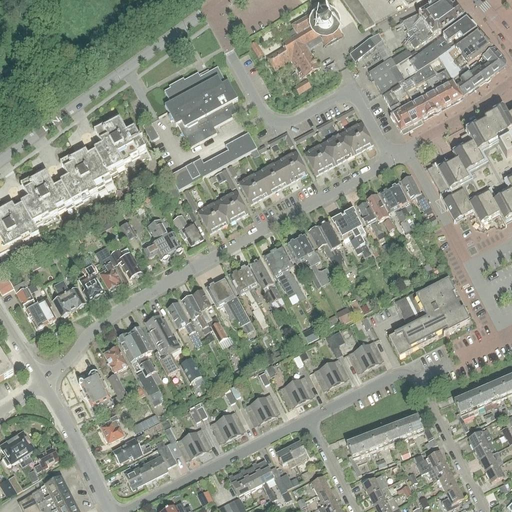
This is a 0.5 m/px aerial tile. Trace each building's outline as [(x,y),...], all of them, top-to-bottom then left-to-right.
[(358,2),(357,0),(350,0),(344,4),(348,9),(358,2)] [(400,0),(408,8),(408,9),(424,0),(400,0)] [(420,15),(403,24),(410,39),(411,39),(412,40),(409,43),(414,50),(437,34),(440,35),(463,18),(462,18),(454,10),(455,9),(454,8),(451,5),(449,6),(447,5),(448,5),(445,2),(442,1),(420,15)] [(358,2),(348,9),(351,14),(362,7),(358,2)] [(365,12),(362,7),(351,14),(355,19),(365,12)] [(275,72),(292,62),(303,80),(318,70),(304,47),(306,46),(309,52),(322,44),(324,48),(342,38),(338,31),(334,33),(335,31),(335,29),(335,27),(335,25),(334,23),(333,22),(332,20),(329,19),(328,18),(325,17),(321,10),(292,27),(294,30),(290,33),(294,39),(282,46),(284,50),(267,60),(275,72)] [(365,12),(355,19),(358,24),(369,17),(365,12)] [(372,21),(369,17),(358,24),(362,29),(372,21)] [(362,29),(364,32),(375,26),(372,21),(362,29)] [(426,51),(410,62),(418,73),(434,62),(476,32),(467,21),(466,22),(426,51)] [(469,69),(469,68),(492,50),(477,34),(455,50),(454,49),(438,60),(452,82),(469,69)] [(369,41),(350,56),(355,64),(375,48),(369,41)] [(263,57),(254,43),(248,47),(257,61),(263,57)] [(407,51),(391,61),(390,60),(368,75),(380,97),(403,82),(395,68),(411,58),(407,51)] [(482,60),(487,67),(494,77),(505,69),(506,65),(494,52),(482,60)] [(486,84),(489,82),(490,80),(494,77),(487,67),(482,71),(477,64),(473,67),(467,71),(470,76),(478,88),(485,84),(486,84)] [(338,74),(333,65),(326,69),(326,70),(331,78),(338,74)] [(447,110),(451,107),(450,106),(452,105),(436,78),(431,68),(421,75),(426,84),(442,111),(446,108),(447,110)] [(169,88),(170,90),(164,93),(170,105),(165,107),(169,114),(176,128),(178,127),(190,151),(216,137),(213,131),(232,121),(231,119),(237,116),(232,106),(238,103),(228,85),(226,86),(217,70),(209,74),(199,79),(197,75),(184,83),(183,81),(169,88)] [(446,73),(436,78),(452,105),(456,103),(458,104),(461,102),(461,100),(463,99),(457,89),(453,84),(452,82),(451,83),(446,73)] [(452,82),(453,84),(457,89),(463,99),(468,95),(469,96),(472,94),(472,92),(478,88),(470,76),(466,79),(463,74),(452,82)] [(296,88),(302,95),(314,87),(309,79),(296,88)] [(411,81),(402,87),(421,122),(422,121),(424,122),(427,120),(427,118),(431,116),(416,89),(411,81)] [(441,111),(442,111),(426,84),(416,89),(431,116),(435,114),(437,115),(441,113),(440,112),(441,111)] [(417,124),(421,122),(402,87),(383,99),(393,117),(392,117),(400,133),(402,132),(404,133),(407,132),(414,128),(418,126),(417,124)] [(432,169),(427,172),(440,197),(448,192),(452,200),(442,205),(442,206),(451,223),(453,227),(454,227),(455,229),(459,226),(465,223),(465,222),(464,221),(468,219),(472,217),(478,229),(479,231),(480,230),(481,232),(487,229),(491,227),(490,225),(498,220),(503,229),(511,224),(511,106),(510,107),(503,111),(502,110),(491,116),(493,119),(483,124),(484,127),(476,131),(474,129),(464,135),(465,137),(461,139),(462,143),(460,144),(463,149),(461,149),(451,155),(452,157),(448,160),(448,158),(431,167),(432,169)] [(353,111),(336,120),(338,123),(355,114),(353,111)] [(134,129),(126,133),(117,116),(101,125),(102,128),(94,132),(102,147),(95,151),(107,173),(147,153),(140,141),(142,140),(141,138),(139,138),(134,129)] [(333,122),(317,130),(319,134),(335,126),(333,122)] [(145,126),(153,142),(161,138),(153,123),(145,126)] [(362,125),(342,136),(353,158),(374,147),(362,125)] [(420,141),(440,131),(438,126),(418,136),(420,141)] [(313,132),(294,143),(296,146),(315,136),(313,132)] [(287,135),(268,146),(270,150),(285,141),(289,149),(293,147),(287,135)] [(178,194),(257,151),(248,136),(226,148),(228,153),(203,166),(201,161),(177,174),(170,178),(178,194)] [(342,136),(323,146),(335,168),(353,158),(342,136)] [(316,178),(335,168),(323,146),(304,156),(316,178)] [(113,185),(107,173),(95,151),(87,155),(83,149),(67,158),(68,160),(60,164),(68,179),(61,183),(74,206),(113,185)] [(260,158),(256,152),(251,154),(254,161),(260,158)] [(296,154),(276,165),(288,187),(308,176),(296,154)] [(276,165),(257,175),(269,197),(288,187),(276,165)] [(237,177),(232,167),(228,169),(233,179),(237,177)] [(29,200),(21,204),(35,229),(43,225),(42,223),(74,206),(61,183),(53,187),(44,170),(27,179),(28,181),(21,185),(29,200)] [(235,190),(225,171),(221,173),(222,174),(225,180),(231,192),(235,190)] [(222,174),(215,177),(218,183),(225,180),(222,174)] [(250,207),(269,197),(257,175),(238,185),(250,207)] [(420,196),(411,179),(401,184),(410,202),(418,198),(420,202),(417,203),(424,216),(431,212),(422,195),(420,196)] [(165,184),(175,201),(180,198),(171,181),(165,184)] [(399,186),(389,191),(405,222),(411,232),(416,229),(412,222),(413,222),(411,218),(410,218),(408,213),(412,211),(408,204),(409,204),(399,186)] [(400,225),(405,222),(389,191),(379,196),(389,215),(394,213),(400,225)] [(197,210),(187,192),(183,194),(193,213),(197,210)] [(216,204),(228,227),(248,215),(236,194),(216,204)] [(150,197),(140,203),(142,207),(152,201),(150,197)] [(376,200),(375,199),(367,203),(379,224),(385,220),(387,222),(384,224),(389,233),(395,230),(378,199),(376,200)] [(0,260),(2,263),(18,254),(16,251),(40,238),(35,229),(21,204),(13,209),(10,202),(0,207),(0,260)] [(209,237),(228,227),(216,204),(197,215),(209,237)] [(360,207),(360,208),(358,209),(363,219),(362,220),(366,228),(370,226),(378,242),(384,238),(366,205),(365,206),(363,205),(360,207)] [(364,246),(360,239),(365,236),(353,212),(351,213),(350,212),(346,214),(347,216),(343,218),(359,249),(364,246)] [(188,230),(181,218),(174,222),(180,234),(179,234),(184,242),(186,241),(191,249),(203,242),(194,226),(188,230)] [(345,246),(350,243),(357,256),(362,253),(359,249),(343,218),(339,220),(338,219),(335,221),(335,222),(333,223),(345,246)] [(433,218),(423,224),(427,231),(437,225),(433,218)] [(153,225),(171,257),(174,256),(174,257),(176,256),(177,257),(181,255),(181,253),(183,252),(173,235),(168,238),(167,236),(159,222),(153,225)] [(135,237),(127,223),(119,228),(127,242),(135,237)] [(317,230),(334,260),(338,267),(342,275),(348,272),(339,255),(336,250),(341,248),(328,224),(317,230)] [(169,259),(171,257),(153,225),(148,228),(156,242),(157,243),(143,251),(149,260),(157,256),(161,264),(163,263),(165,264),(168,262),(168,260),(169,260),(169,259)] [(333,269),(338,267),(334,260),(317,230),(309,235),(318,251),(324,248),(325,250),(323,251),(333,269)] [(306,237),(296,242),(315,278),(321,288),(332,282),(326,271),(321,273),(318,273),(315,267),(320,264),(306,237)] [(321,288),(315,278),(296,242),(286,247),(296,266),(300,264),(304,271),(305,271),(316,291),(321,288)] [(370,256),(364,246),(359,249),(362,253),(365,259),(370,256)] [(55,249),(44,256),(48,263),(59,256),(55,249)] [(283,249),(273,254),(295,296),(299,303),(304,300),(290,274),(290,275),(288,271),(293,268),(283,249)] [(113,270),(117,268),(111,257),(106,250),(95,256),(105,273),(100,276),(109,293),(110,292),(111,293),(116,291),(116,289),(116,288),(122,285),(113,270)] [(392,256),(390,250),(384,253),(387,258),(392,256)] [(119,253),(111,257),(117,268),(121,265),(130,281),(136,278),(137,279),(141,277),(141,275),(142,275),(131,256),(123,260),(119,253)] [(295,296),(273,254),(263,259),(276,282),(278,281),(288,300),(295,296)] [(38,259),(27,264),(32,273),(42,267),(38,259)] [(284,306),(260,261),(250,267),(274,311),(284,306)] [(82,272),(85,278),(79,281),(86,293),(84,294),(89,303),(93,301),(93,302),(95,301),(96,301),(100,299),(100,298),(101,297),(101,296),(104,294),(99,285),(96,278),(95,279),(94,277),(98,274),(93,265),(82,272)] [(239,273),(253,300),(256,305),(260,303),(257,298),(259,297),(256,291),(254,292),(253,290),(259,287),(249,268),(239,273)] [(435,278),(440,276),(437,269),(434,271),(434,270),(432,271),(435,278)] [(426,282),(435,278),(432,271),(423,275),(426,282)] [(258,309),(256,305),(253,300),(239,273),(229,278),(239,297),(245,295),(247,300),(254,312),(251,313),(256,323),(263,319),(258,310),(258,309)] [(14,291),(7,278),(0,281),(0,294),(2,297),(14,291)] [(240,329),(245,326),(249,324),(226,280),(217,285),(236,323),(240,329)] [(426,320),(388,339),(399,360),(470,324),(466,317),(468,316),(454,287),(452,289),(448,282),(423,295),(421,291),(395,304),(405,324),(424,315),(426,320)] [(45,328),(46,327),(36,308),(34,304),(23,283),(13,289),(37,333),(38,332),(39,333),(43,331),(44,329),(45,328)] [(59,286),(74,313),(79,310),(80,310),(84,308),(84,307),(86,306),(77,290),(68,296),(66,292),(68,291),(64,283),(59,286)] [(34,285),(28,289),(31,295),(38,292),(34,285)] [(207,291),(217,310),(222,307),(232,325),(236,323),(217,285),(207,291)] [(69,316),(74,313),(59,286),(54,288),(59,297),(60,296),(62,299),(53,304),(62,319),(64,319),(65,319),(69,317),(69,316)] [(216,318),(211,320),(210,318),(209,315),(208,315),(206,311),(212,308),(203,293),(191,299),(208,330),(210,328),(219,344),(227,340),(216,318)] [(199,319),(200,321),(198,323),(204,335),(209,333),(208,330),(191,299),(182,304),(192,323),(199,319)] [(48,301),(36,308),(46,327),(56,322),(50,310),(52,309),(48,301)] [(361,313),(355,301),(349,305),(355,316),(361,313)] [(201,346),(190,326),(189,326),(179,306),(168,312),(178,332),(184,329),(194,350),(201,346)] [(366,307),(360,310),(364,316),(370,313),(366,307)] [(353,321),(346,310),(335,316),(341,327),(353,321)] [(274,311),(270,314),(273,320),(278,318),(274,311)] [(334,317),(325,322),(329,329),(338,324),(334,317)] [(152,323),(170,356),(181,351),(174,338),(173,338),(167,327),(168,327),(165,322),(163,324),(160,319),(152,323)] [(371,330),(366,319),(360,322),(365,333),(371,330)] [(154,348),(157,353),(154,354),(167,378),(179,372),(170,356),(152,323),(150,322),(147,323),(147,326),(146,326),(150,335),(149,335),(155,347),(154,348)] [(313,329),(301,334),(307,345),(318,339),(313,329)] [(157,388),(162,385),(156,373),(157,373),(154,368),(153,369),(148,359),(146,360),(145,358),(152,354),(139,330),(129,336),(157,388)] [(344,345),(339,334),(332,337),(338,348),(344,345)] [(214,342),(210,335),(205,338),(208,344),(214,342)] [(305,345),(300,335),(292,339),(297,349),(305,345)] [(157,388),(129,336),(118,341),(131,365),(138,361),(139,363),(138,364),(143,374),(137,378),(154,408),(161,404),(159,400),(163,398),(157,388)] [(325,341),(328,346),(335,361),(342,357),(332,338),(325,341)] [(361,352),(371,372),(384,365),(374,345),(361,352)] [(114,376),(120,373),(127,369),(117,349),(116,350),(115,350),(111,352),(110,354),(106,356),(105,359),(114,376)] [(0,351),(0,383),(14,375),(9,367),(10,366),(0,351)] [(358,378),(371,372),(361,352),(348,358),(358,378)] [(308,360),(305,354),(299,357),(302,363),(308,360)] [(303,367),(298,358),(292,361),(297,370),(303,367)] [(197,388),(204,384),(192,360),(179,367),(190,386),(194,384),(197,388)] [(326,369),(337,389),(349,383),(339,363),(326,369)] [(272,367),(265,370),(269,378),(276,375),(272,367)] [(324,396),(337,389),(326,369),(313,376),(324,396)] [(269,385),(264,375),(258,377),(264,388),(269,385)] [(121,409),(118,402),(107,382),(102,384),(98,377),(96,378),(95,376),(91,378),(91,380),(81,385),(80,388),(95,418),(112,409),(114,412),(121,409)] [(116,377),(107,382),(118,402),(127,398),(116,377)] [(511,377),(500,383),(506,397),(507,397),(508,398),(511,396),(511,377)] [(292,386),(302,406),(315,400),(304,380),(292,386)] [(477,393),(484,409),(486,413),(497,408),(496,405),(501,403),(500,402),(506,399),(506,398),(506,397),(500,383),(477,393)] [(279,393),(289,413),(302,406),(292,386),(279,393)] [(240,399),(234,388),(229,390),(234,401),(240,399)] [(228,390),(218,396),(220,399),(224,396),(229,407),(235,404),(228,390)] [(484,409),(477,393),(453,403),(458,416),(456,417),(458,421),(464,435),(468,433),(464,425),(463,422),(478,416),(477,412),(484,409)] [(270,397),(257,404),(267,424),(280,418),(270,397)] [(254,430),(267,424),(257,404),(244,410),(254,430)] [(207,420),(201,409),(200,409),(196,411),(201,422),(207,420)] [(194,410),(189,413),(195,425),(201,423),(194,410)] [(235,415),(223,421),(233,441),(246,435),(235,415)] [(492,415),(484,419),(487,425),(495,422),(492,415)] [(104,426),(105,428),(100,431),(108,446),(123,439),(116,424),(118,423),(116,418),(109,422),(110,423),(104,426)] [(407,440),(408,443),(410,447),(414,445),(413,441),(418,439),(417,437),(424,434),(429,443),(425,445),(428,451),(437,448),(428,429),(423,431),(418,419),(393,429),(399,444),(407,440)] [(220,448),(233,441),(223,421),(210,428),(220,448)] [(167,422),(161,426),(164,432),(170,428),(167,422)] [(393,429),(371,437),(377,453),(388,448),(389,451),(394,449),(393,446),(399,444),(393,429)] [(487,430),(467,440),(474,452),(487,446),(491,444),(494,442),(490,435),(487,430)] [(174,443),(169,432),(164,434),(170,445),(174,443)] [(200,432),(188,438),(198,458),(210,452),(200,432)] [(34,464),(29,455),(34,452),(24,435),(22,436),(21,435),(18,437),(18,439),(13,442),(29,467),(34,464)] [(350,458),(352,463),(354,463),(360,460),(361,461),(370,457),(369,455),(377,453),(371,437),(346,447),(350,458)] [(112,456),(114,462),(140,448),(138,445),(145,442),(143,438),(124,447),(125,449),(112,456)] [(185,465),(198,458),(188,438),(175,444),(185,465)] [(3,461),(8,469),(19,462),(24,470),(29,467),(13,442),(1,450),(2,451),(2,453),(3,456),(5,456),(7,459),(3,461)] [(155,447),(158,451),(164,448),(162,443),(155,447)] [(487,446),(474,452),(479,464),(494,456),(492,452),(494,451),(491,444),(487,446)] [(300,445),(287,451),(296,467),(301,464),(302,462),(307,459),(300,445)] [(143,447),(140,448),(114,462),(118,468),(132,461),(132,463),(151,454),(149,449),(145,451),(143,447)] [(166,472),(171,469),(166,459),(171,456),(167,448),(156,453),(160,461),(149,467),(156,481),(167,475),(166,472)] [(37,459),(40,467),(35,469),(38,475),(49,469),(49,467),(55,464),(55,465),(60,462),(54,450),(37,459)] [(296,467),(287,451),(276,457),(282,468),(286,465),(289,471),(296,467)] [(408,452),(400,455),(402,461),(410,458),(408,452)] [(417,466),(416,466),(422,478),(427,475),(444,466),(439,455),(424,462),(417,466)] [(171,469),(176,466),(171,456),(166,459),(171,469)] [(494,456),(479,464),(485,475),(498,468),(495,462),(496,461),(494,456)] [(421,457),(414,460),(417,466),(424,462),(421,457)] [(352,463),(350,458),(348,460),(358,479),(361,477),(354,463),(352,463)] [(384,461),(376,464),(379,471),(387,468),(384,461)] [(266,486),(274,482),(265,463),(252,470),(261,488),(269,504),(270,505),(271,505),(275,502),(270,492),(269,492),(266,486)] [(144,487),(156,481),(149,467),(140,471),(138,466),(134,467),(137,472),(144,487)] [(427,475),(433,486),(437,484),(450,478),(444,466),(427,475)] [(498,468),(485,475),(491,486),(504,479),(505,478),(499,467),(498,468)] [(137,472),(133,474),(129,470),(121,474),(123,479),(125,479),(133,493),(144,487),(137,472)] [(241,476),(250,494),(261,488),(252,470),(241,476)] [(312,471),(301,477),(304,483),(316,477),(312,471)] [(238,500),(250,494),(241,476),(229,482),(238,500)] [(286,476),(279,479),(286,492),(292,489),(286,476)] [(417,484),(413,476),(407,479),(411,487),(417,484)] [(9,482),(18,496),(24,492),(15,478),(9,482)] [(362,487),(368,499),(384,491),(388,489),(382,478),(375,481),(362,487)] [(441,487),(444,494),(456,489),(450,478),(437,484),(439,488),(441,487)] [(44,488),(46,491),(18,505),(22,511),(78,511),(61,479),(44,488)] [(280,496),(281,496),(286,493),(286,492),(279,479),(273,482),(280,496)] [(313,491),(316,497),(328,491),(323,480),(309,487),(311,492),(313,491)] [(11,501),(18,496),(9,482),(1,487),(11,501)] [(508,495),(504,487),(498,490),(502,498),(508,495)] [(407,488),(398,492),(400,496),(404,495),(407,500),(412,497),(407,488)] [(456,489),(444,494),(448,501),(441,504),(444,511),(452,511),(459,509),(457,505),(463,502),(456,489)] [(334,503),(328,491),(316,497),(320,504),(318,505),(320,510),(334,503)] [(384,491),(368,499),(374,510),(392,501),(389,496),(387,497),(384,491)] [(202,496),(207,506),(212,503),(207,493),(202,496)] [(287,493),(286,493),(281,496),(285,504),(291,501),(287,493)] [(429,508),(425,499),(419,502),(423,511),(429,508)] [(244,511),(239,501),(234,504),(237,511),(244,511)] [(392,501),(374,510),(374,511),(397,511),(399,511),(394,501),(392,501)] [(317,511),(339,511),(334,503),(320,510),(317,511)]
